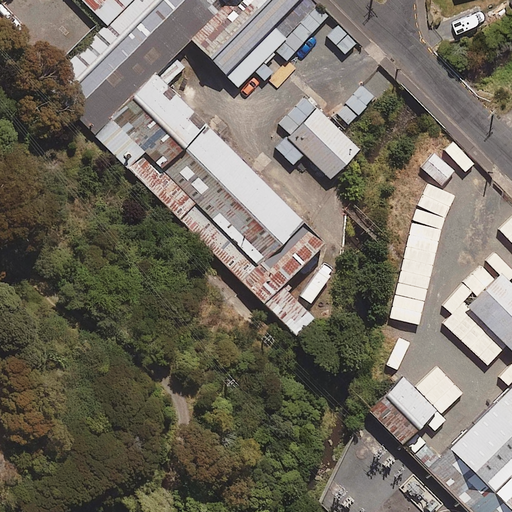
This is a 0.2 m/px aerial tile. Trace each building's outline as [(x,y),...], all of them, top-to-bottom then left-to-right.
[(52,71),(97,25),(71,0),(8,0),(0,8),(0,13),(15,28),(12,31),(52,71)] [(235,0),(132,0),(106,26),(48,82),(97,133),(191,41),(235,0)] [(132,0),(80,0),(106,26),(132,0)] [(318,6),(311,0),(235,0),(191,41),(238,89),(318,6)] [(324,241),(169,77),(101,141),(256,305),(324,241)] [(356,150),(314,106),(284,135),(326,178),(356,150)] [(474,164),(452,141),(443,149),(465,173),(474,164)] [(454,172),(432,153),(420,167),(441,186),(454,172)] [(418,325),(444,220),(455,198),(427,182),(416,201),(388,318),(418,325)] [(511,511),(511,284),(497,270),(463,304),(511,353),(511,377),(434,454),(422,441),(409,454),(466,511),(511,511)] [(409,343),(397,337),(384,364),(397,370),(409,343)] [(436,368),(416,385),(440,413),(460,395),(436,368)] [(432,407),(398,374),(364,408),(398,442),(432,407)]
